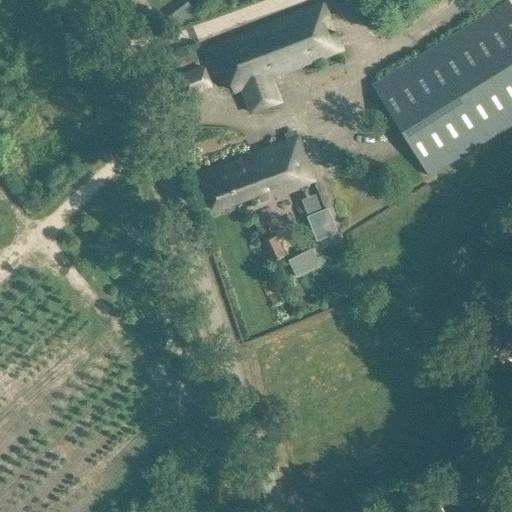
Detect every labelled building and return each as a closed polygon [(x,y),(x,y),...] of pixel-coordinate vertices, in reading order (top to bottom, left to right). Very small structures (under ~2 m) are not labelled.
[(270,76),(341,47),(334,29),(326,33),(319,18),(328,14),(322,0),(203,49),(216,83),(228,78),(233,91),(241,88),(251,112),(280,100),(270,76)] [(426,172),(511,121),(511,0),(507,0),(371,83),(426,172)] [(210,85),(203,67),(180,76),(187,94),(210,85)] [(0,121),(14,109),(0,92),(0,121)] [(314,180),(298,136),(198,174),(212,210),(257,192),(260,201),(314,180)] [(332,227),(324,210),(306,219),(314,235),(332,227)] [(284,255),(275,235),(261,242),(270,262),(284,255)] [(445,511),(440,503),(424,511),(445,511)]
